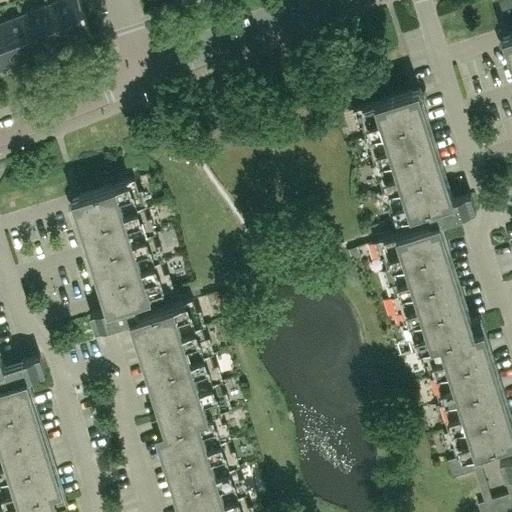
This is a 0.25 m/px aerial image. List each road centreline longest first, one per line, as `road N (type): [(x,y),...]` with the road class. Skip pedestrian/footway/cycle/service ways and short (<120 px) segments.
road 1 (residential): [(145,77),(334,0)]
road 2 (residential): [(0,135),(145,77)]
